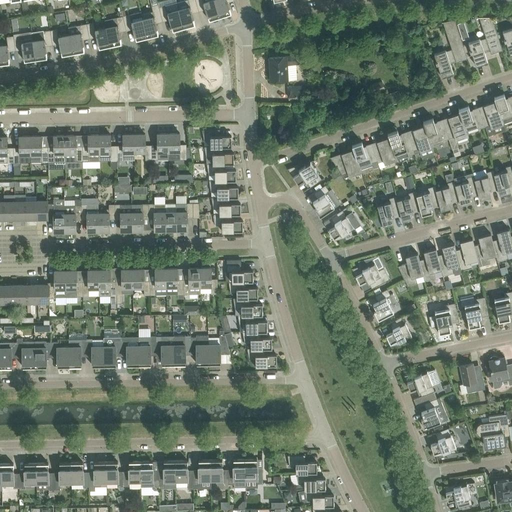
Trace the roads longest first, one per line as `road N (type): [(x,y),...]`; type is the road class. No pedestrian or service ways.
road 1 (residential): [(0,445),(328,438)]
road 2 (residential): [(305,378),(0,385)]
road 3 (residential): [(254,162),(511,76)]
road 4 (residential): [(0,78),(157,50),(248,23)]
road 5 (residential): [(0,119),(249,113)]
road 6 (residential): [(37,246),(266,242)]
road 7 (residential): [(329,257),(511,209)]
road 8 (residential): [(305,378),(266,242)]
road 9 (residential): [(384,363),(511,336)]
